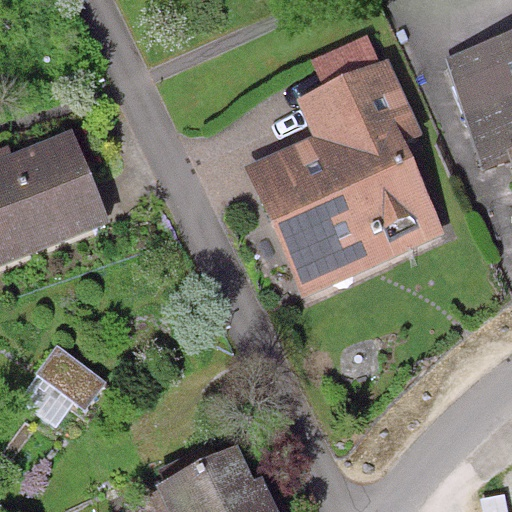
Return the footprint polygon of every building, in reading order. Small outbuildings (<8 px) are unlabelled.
[(311,134),(243,164),(302,298),(447,234),(405,141),(423,133),(389,58),(380,62),(368,34),(310,60),(322,86),(295,98),(311,134)] [(511,35),(444,58),(482,172),(510,163),(511,168),(511,35)] [(0,157),(0,266),(110,222),(73,128),(0,157)] [(107,383),(58,346),(36,375),(38,376),(74,403),(86,412),(107,383)] [(74,403),(38,376),(20,400),(55,427),(74,403)] [(152,481),(165,511),(281,511),(265,476),(255,480),(238,442),(152,481)]
